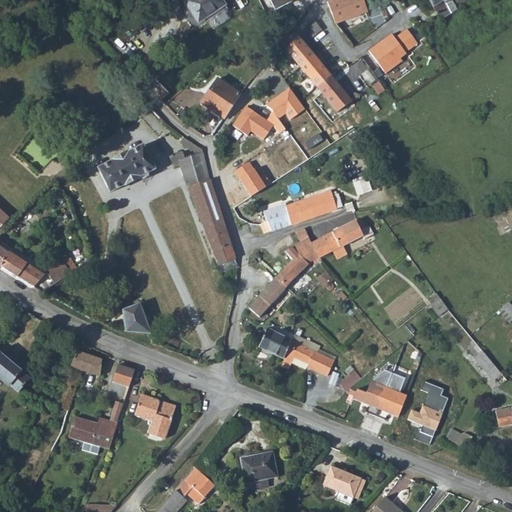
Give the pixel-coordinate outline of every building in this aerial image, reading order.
[(224,5),(220,0),(185,0),(198,22),(224,5)] [(270,0),(276,10),(297,0),(270,0)] [(368,12),(363,0),(332,0),(327,2),(330,8),(336,24),(368,12)] [(428,0),(441,21),(457,10),(452,1),(452,0),(428,0)] [(393,33),(369,52),(385,73),(409,54),(408,52),(419,44),(407,29),(396,37),(393,33)] [(327,73),(297,37),(285,50),(338,112),(360,95),(356,93),(347,96),(327,73)] [(217,100),(210,111),(222,119),(240,94),(217,79),(207,93),(217,100)] [(200,104),(210,111),(217,100),(207,93),(200,104)] [(235,259),(222,219),(216,202),(209,181),(208,181),(202,150),(185,138),(181,143),(191,151),(193,149),(194,155),(183,157),(181,152),(169,157),(173,167),(179,165),(204,227),(218,266),(235,259)] [(154,169),(141,145),(126,153),(126,152),(111,160),(111,161),(97,169),(109,193),(124,185),(124,186),(139,178),(139,177),(154,169)] [(364,194),(360,181),(354,183),(357,196),(364,194)] [(264,222),(259,224),(263,233),(301,221),(341,207),(337,194),(336,195),(335,192),(332,193),(331,191),(286,207),(285,205),(263,212),(265,219),(263,220),(264,222)] [(353,208),(351,202),(345,204),(347,211),(353,208)] [(59,213),(54,207),(39,219),(44,225),(59,213)] [(355,221),(312,244),(319,259),(362,236),(364,240),(373,235),(368,226),(361,230),(355,221)] [(310,263),(318,259),(319,259),(312,244),(305,229),(294,233),(299,244),(285,252),(292,260),(275,278),(286,288),(310,263)] [(0,264),(8,253),(0,246),(0,264)] [(26,264),(9,251),(8,253),(0,264),(0,265),(17,278),(18,277),(26,265),(26,264)] [(43,274),(53,283),(77,267),(69,256),(43,274)] [(218,266),(221,274),(236,268),(237,265),(235,259),(218,266)] [(42,276),(26,265),(18,277),(33,287),(42,276)] [(333,281),(324,272),(316,278),(325,288),(327,286),(327,288),(327,289),(329,290),(330,291),(332,290),(333,289),(334,288),(334,286),(334,285),(332,284),(331,283),(333,281)] [(275,278),(253,302),(249,307),(249,308),(259,317),(286,288),(275,278)] [(430,305),(438,316),(447,309),(436,294),(430,298),(433,302),(430,305)] [(150,334),(139,303),(122,310),(125,332),(150,334)] [(270,323),(267,328),(292,341),(293,338),(295,335),(270,323)] [(259,347),(283,358),(292,341),(267,328),(259,347)] [(335,359),(293,338),(292,341),(283,358),(282,361),(291,366),(294,360),(308,367),(310,364),(328,373),(335,359)] [(475,342),(466,350),(487,373),(495,365),(475,342)] [(77,353),(75,352),(70,367),(81,371),(92,375),(91,387),(99,388),(101,361),(77,353)] [(0,379),(8,386),(9,385),(18,392),(28,379),(19,372),(20,371),(0,354),(0,379)] [(119,364),(114,382),(131,388),(137,369),(119,364)] [(56,407),(68,412),(81,371),(70,367),(56,407)] [(351,392),(361,374),(350,368),(340,387),(351,392)] [(368,392),(358,389),(354,400),(400,417),(408,395),(401,392),(406,378),(385,370),(373,381),(368,392)] [(442,389),(422,383),(419,391),(425,394),(418,414),(410,411),(407,420),(421,427),(420,429),(418,428),(414,439),(429,445),(446,400),(440,396),(442,389)] [(154,402),(138,396),(131,416),(165,429),(173,410),(166,407),(165,407),(164,407),(162,409),(156,407),(156,405),(155,404),(154,402)] [(511,406),(511,407),(497,409),(498,409),(500,426),(511,423),(511,406)] [(108,451),(116,425),(99,419),(96,425),(74,417),(67,437),(79,441),(77,449),(97,456),(100,448),(108,451)] [(48,426),(46,431),(54,435),(58,428),(56,427),(55,429),(48,426)] [(456,445),(462,434),(452,428),(446,440),(456,445)] [(236,476),(238,486),(252,483),(265,480),(278,477),(272,453),(240,460),(243,475),(236,476)] [(360,479),(331,465),(322,484),(338,491),(335,498),(349,504),(352,496),(360,479)] [(203,498),(213,487),(194,470),(155,511),(175,511),(186,501),(183,499),(186,495),(189,497),(198,505),(204,499),(203,498)] [(364,481),(360,479),(352,496),(357,498),(364,481)] [(265,480),(252,483),(253,490),(267,487),(265,480)] [(27,490),(23,498),(28,500),(29,499),(32,493),(27,490)] [(399,508),(386,496),(371,511),(400,511),(398,509),(399,508)] [(112,511),(118,505),(87,503),(83,511),(112,511)]
